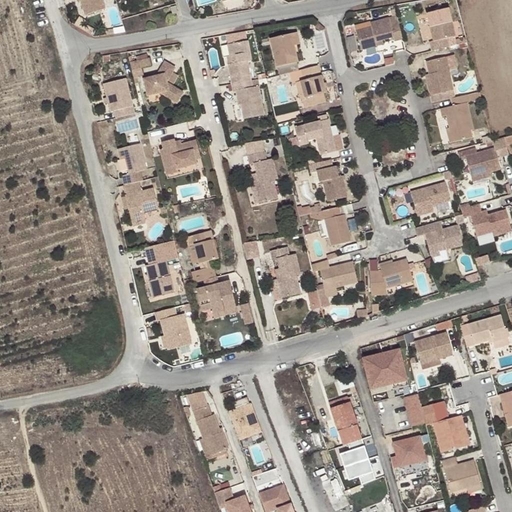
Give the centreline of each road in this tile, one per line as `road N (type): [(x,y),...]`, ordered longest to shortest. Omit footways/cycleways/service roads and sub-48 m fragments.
road 1 (unclassified): [(180,30),(268,359)]
road 2 (unclassified): [(131,364),(135,328),(71,48)]
road 3 (residential): [(368,183),(426,167),(400,67),(342,82)]
road 4 (residential): [(345,337),(402,511)]
road 5 (residential): [(345,337),(511,286)]
road 6 (residential): [(319,511),(261,361)]
road 7 (residential): [(239,366),(299,511)]
road 8 (residential): [(209,373),(261,511)]
road 9 (unclassified): [(0,404),(113,380),(131,364)]
road 10 (residential): [(475,390),(510,511)]
